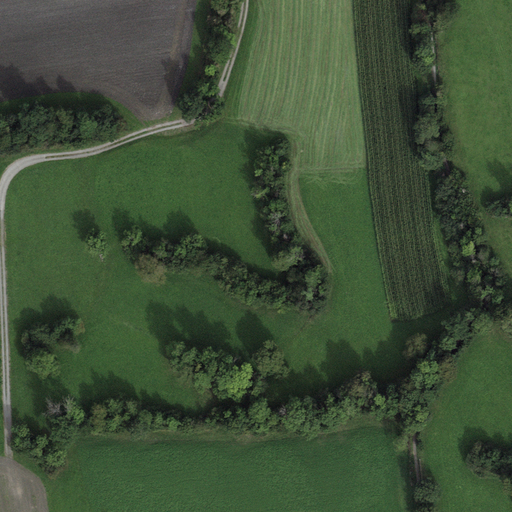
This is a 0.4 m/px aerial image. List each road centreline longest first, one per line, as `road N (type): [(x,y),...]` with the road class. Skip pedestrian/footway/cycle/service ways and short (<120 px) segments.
road 1 (track): [(419,511),(413,416),(485,310),(486,289),(437,123),(428,0)]
road 2 (track): [(0,207),(6,184),(28,165),(101,155),(199,122),(223,86),(245,0)]
road 3 (track): [(9,470),(0,218)]
